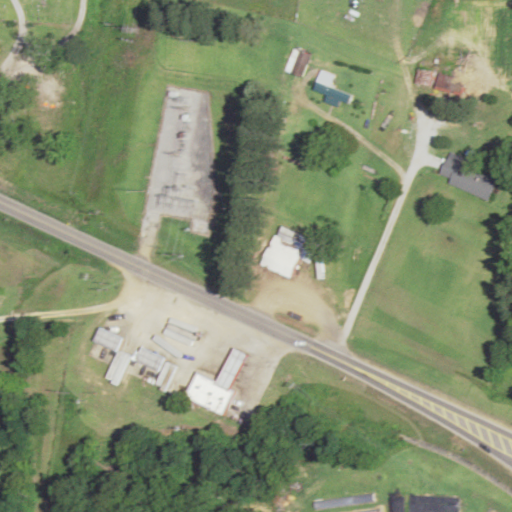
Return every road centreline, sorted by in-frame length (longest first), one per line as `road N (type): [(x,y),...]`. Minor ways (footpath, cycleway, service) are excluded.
road 1 (secondary): [(334,357),(0,200)]
road 2 (secondary): [(334,357),(511,466)]
road 3 (secondary): [(511,439),(334,357)]
road 4 (residential): [(0,81),(85,27),(85,0)]
